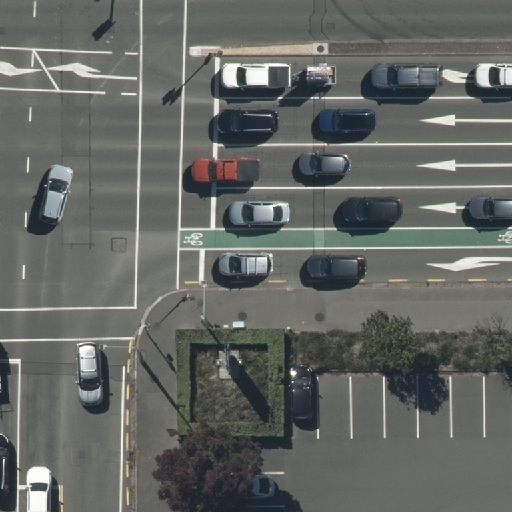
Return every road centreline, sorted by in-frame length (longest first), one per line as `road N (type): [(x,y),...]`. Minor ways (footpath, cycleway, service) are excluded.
road 1 (primary): [(511,167),(49,171)]
road 2 (tertiary): [(51,511),(49,171)]
road 3 (secondary): [(49,171),(45,0)]
